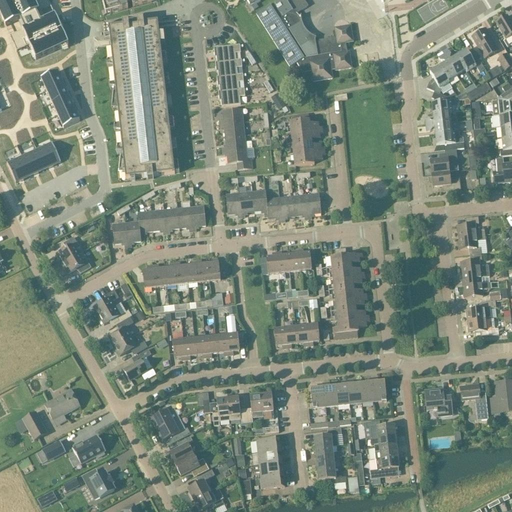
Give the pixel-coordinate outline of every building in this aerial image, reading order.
[(0,0),(0,15),(5,28),(17,23),(21,32),(10,37),(16,51),(28,46),(34,61),(68,46),(55,16),(43,22),(39,13),(50,7),(47,0),(0,0)] [(101,0),(106,15),(128,9),(127,5),(129,4),(132,4),(133,8),(155,2),(154,0),(101,0)] [(279,0),(255,15),(289,68),(296,64),(302,73),(308,69),(311,82),(330,79),(329,69),(333,69),(333,71),(350,68),(348,58),(347,52),(343,53),(342,48),(345,48),(344,43),(346,43),(351,42),(349,26),(344,27),(333,29),(335,38),(318,40),(318,42),(315,42),(315,41),(315,39),(316,39),(316,38),(315,38),(314,38),(314,37),(313,37),(312,37),(312,36),(311,36),(310,36),(310,35),(309,35),(309,34),(308,34),(308,33),(307,33),(307,32),(306,32),(306,31),(305,31),(305,30),(305,29),(304,29),(304,28),(303,27),(303,26),(303,25),(302,25),(302,24),(302,23),(302,22),(301,21),(301,20),(301,19),(301,18),(301,17),(301,16),(299,16),(297,13),(308,6),(303,0),(279,0)] [(361,0),(370,18),(380,13),(373,0),(361,0)] [(511,24),(507,17),(495,24),(505,41),(511,36),(511,24)] [(120,157),(120,160),(119,171),(120,171),(120,166),(124,166),(126,180),(147,177),(148,180),(151,179),(154,179),(153,176),(175,174),(158,22),(144,24),(143,20),(122,22),(123,26),(109,28),(111,49),(109,50),(108,50),(107,63),(108,63),(108,58),(112,58),(114,71),(111,71),(109,84),(110,84),(111,79),(115,80),(116,93),(114,93),(113,93),(112,106),(113,101),(117,102),(119,114),(116,114),(114,128),(115,128),(115,123),(120,123),(121,136),(119,136),(118,136),(117,149),(118,144),(122,145),(123,157),(121,157),(120,157)] [(476,34),(475,36),(472,38),(485,60),(498,52),(485,30),(482,32),(479,32),(476,34)] [(216,64),(217,64),(235,62),(235,61),(235,55),(240,54),(239,47),(213,49),(214,59),(216,59),(216,63),(216,64)] [(449,52),(444,55),(457,77),(465,72),(466,74),(467,73),(458,57),(451,61),(450,59),(451,56),(449,52)] [(458,57),(467,73),(476,68),(479,74),(485,70),(475,55),(470,58),(466,52),(458,57)] [(445,65),(439,68),(448,82),(457,77),(444,55),(438,59),(440,62),(444,63),(445,65)] [(504,73),(511,68),(511,63),(507,55),(497,61),(504,73)] [(218,78),(218,79),(237,77),(237,76),(237,75),(236,69),(241,69),(241,61),(235,62),(217,64),(216,64),(215,64),(216,73),(217,73),(218,78)] [(497,66),(487,73),(492,80),(502,74),(497,66)] [(426,90),(434,93),(440,96),(441,92),(439,90),(449,84),(448,82),(439,68),(429,74),(433,80),(431,84),(429,83),(427,89),(426,90)] [(41,80),(47,92),(63,85),(57,72),(41,80)] [(219,93),(220,93),(238,91),(238,84),(243,83),(242,76),(237,76),(237,77),(218,79),(218,78),(216,78),(217,88),(219,88),(219,92),(219,93)] [(63,85),(47,92),(52,105),(69,97),(63,85)] [(511,90),(509,86),(502,90),(505,95),(499,99),(511,105),(511,90)] [(238,91),(220,93),(219,93),(218,93),(219,103),(220,102),(221,108),(240,106),(239,98),(244,98),(244,90),(238,91)] [(432,105),(433,116),(452,114),(450,100),(440,96),(434,93),(431,100),(437,102),(437,104),(432,105)] [(271,98),(275,105),(282,102),(277,94),(271,98)] [(69,97),(52,105),(58,117),(74,110),(69,97)] [(511,115),(511,107),(498,101),(499,116),(511,115)] [(285,107),(282,102),(275,105),(279,111),(285,107)] [(80,122),(74,110),(58,117),(63,129),(80,122)] [(219,127),(244,124),(250,123),(249,116),(247,116),(246,110),(222,113),(223,122),(218,123),(219,127)] [(425,121),(426,127),(451,124),(449,114),(452,114),(433,116),(434,123),(432,123),(428,120),(425,121)] [(286,142),(287,147),(312,144),(312,141),(321,140),(320,135),(323,135),(323,129),(319,129),(319,124),(310,125),(310,122),(309,122),(309,115),(293,117),(294,123),(285,124),(285,131),(288,131),(288,136),(289,142),(286,142)] [(511,115),(499,116),(501,129),(511,127),(511,115)] [(223,130),(224,139),(245,137),(244,124),(219,127),(219,130),(223,130)] [(434,129),(435,137),(458,134),(457,124),(451,124),(426,127),(427,133),(430,133),(433,130),(434,129)] [(511,127),(501,129),(502,140),(511,138),(511,127)] [(458,138),(458,134),(435,137),(436,148),(443,147),(444,151),(464,149),(463,140),(458,138)] [(221,149),(222,153),(247,150),(245,137),(224,139),(225,149),(221,149)] [(511,138),(502,140),(503,152),(500,153),(500,157),(511,155),(511,138)] [(52,144),(37,150),(46,170),(61,163),(52,144)] [(312,144),(287,147),(288,152),(290,152),(291,163),(289,163),(290,169),(315,166),(314,163),(323,162),(323,157),(326,156),(325,150),(322,150),(321,146),(313,147),(312,144)] [(46,170),(37,150),(21,158),(30,177),(46,170)] [(247,159),(247,150),(222,153),(222,156),(226,156),(227,166),(236,165),(237,172),(253,171),(252,159),(247,159)] [(430,163),(431,175),(449,173),(448,168),(458,167),(456,154),(442,156),(443,162),(430,163)] [(16,184),(30,177),(21,158),(7,164),(16,184)] [(494,185),(504,184),(511,183),(511,164),(503,165),(503,161),(495,162),(496,173),(492,173),(494,185)] [(449,173),(431,175),(433,189),(446,188),(446,194),(461,192),(459,179),(450,180),(449,173)] [(266,192),(252,194),(254,214),(261,213),(262,215),(264,215),(264,217),(267,217),(267,209),(268,209),(267,201),(266,192)] [(252,194),(239,195),(242,220),(245,219),(245,217),(247,217),(247,215),(254,214),(252,194)] [(238,220),(242,220),(239,195),(225,197),(227,217),(234,216),(238,218),(238,220)] [(319,196),(306,197),(308,221),(312,221),(312,219),(314,219),(314,217),(321,216),(319,196)] [(306,197),(292,198),(295,219),(301,218),(302,220),(304,220),(305,222),(308,221),(306,197)] [(292,198),(279,200),(282,224),(286,224),(285,222),(288,222),(288,219),(295,219),(292,198)] [(279,200),(267,201),(268,209),(267,209),(267,217),(268,221),(275,221),(275,223),(278,223),(278,225),(282,224),(279,200)] [(204,208),(190,209),(193,234),(196,233),(196,231),(199,231),(199,229),(206,228),(204,208)] [(190,209),(177,211),(179,231),(186,230),(186,232),(189,232),(189,234),(193,234),(190,209)] [(177,211),(164,212),(167,236),(170,236),(170,234),(173,234),(172,232),(179,231),(177,211)] [(164,212),(151,213),(153,234),(160,233),(160,235),(163,235),(163,237),(167,236),(164,212)] [(137,215),(138,224),(139,231),(140,231),(141,239),(144,239),(144,236),(146,236),(146,234),(153,234),(151,213),(137,215)] [(457,227),(458,238),(485,236),(484,231),(475,232),(475,225),(479,225),(478,219),(465,220),(466,226),(457,227)] [(139,231),(138,224),(126,225),(128,249),(132,249),(132,247),(134,246),(134,245),(141,244),(141,239),(140,231),(139,231)] [(125,250),(128,249),(126,225),(112,226),(114,247),(122,246),(122,248),(124,247),(125,250)] [(485,236),(458,238),(460,252),(469,251),(469,256),(481,254),(481,250),(477,250),(477,243),(486,242),(485,236)] [(66,249),(55,255),(61,266),(78,256),(75,251),(80,248),(77,244),(76,245),(73,239),(63,244),(66,249)] [(335,258),(346,257),(346,250),(335,251),(335,258)] [(298,252),(301,273),(312,272),(310,254),(304,255),(303,251),(298,252)] [(294,256),(288,257),(290,274),(301,273),(298,252),(293,252),(294,256)] [(268,276),(279,275),(277,254),(272,255),(272,259),(266,259),(268,276)] [(282,254),(277,254),(279,275),(290,274),(288,257),(282,257),(282,254)] [(461,263),(462,275),(489,272),(488,267),(479,268),(478,261),(482,261),(481,254),(469,256),(470,262),(461,263)] [(326,266),(326,271),(352,268),(352,265),(360,265),(360,260),(363,259),(363,255),(346,257),(335,258),(330,259),(328,259),(328,265),(326,266)] [(78,256),(61,266),(67,275),(77,270),(78,269),(81,274),(90,269),(85,259),(82,261),(78,256)] [(212,265),(207,266),(209,283),(220,282),(218,264),(217,260),(214,261),(214,263),(212,265)] [(199,262),(196,263),(198,284),(209,283),(207,266),(202,266),(200,265),(199,262)] [(191,267),(186,268),(188,286),(198,284),(196,263),(192,263),(192,265),(191,267)] [(169,270),(164,270),(166,288),(177,287),(174,265),(171,265),(171,268),(169,270)] [(178,265),(174,265),(177,287),(188,286),(186,268),(180,269),(178,267),(178,265)] [(144,291),(155,289),(153,267),(149,268),(149,270),(148,272),(142,273),(144,291)] [(156,267),(153,267),(155,289),(166,288),(164,270),(159,271),(157,269),(156,267)] [(352,271),(352,268),(326,271),(327,276),(329,276),(331,287),(328,287),(328,292),(355,290),(354,287),(363,286),(362,281),(366,281),(365,274),(362,275),(361,270),(352,271)] [(489,272),(462,275),(464,287),(481,285),(480,280),(489,279),(489,272)] [(482,285),(481,285),(464,287),(465,300),(483,298),(482,292),(491,291),(490,284),(481,284),(482,285)] [(126,285),(120,289),(125,296),(124,297),(126,301),(133,297),(126,285)] [(355,292),(355,290),(328,292),(329,298),(332,297),(333,308),(330,308),(331,314),(357,311),(356,308),(365,307),(365,303),(368,302),(367,296),(364,296),(363,291),(355,292)] [(106,301),(93,309),(98,317),(115,307),(112,303),(118,299),(114,292),(104,297),(106,301)] [(490,303),(500,301),(499,294),(489,296),(490,303)] [(225,305),(234,304),(233,295),(226,296),(226,299),(225,299),(225,305)] [(466,312),(468,323),(484,321),(487,321),(491,321),(490,309),(496,309),(495,303),(480,304),(478,311),(466,312)] [(115,307),(98,317),(104,326),(118,318),(121,323),(131,317),(128,313),(125,314),(121,317),(115,308),(115,307)] [(357,314),(357,311),(331,314),(332,319),(334,319),(335,330),(332,330),(333,336),(334,336),(335,342),(359,339),(358,333),(359,333),(359,330),(367,329),(367,324),(370,324),(369,317),(366,317),(366,313),(357,314)] [(109,344),(112,349),(131,338),(125,329),(132,325),(129,319),(118,326),(121,332),(108,339),(110,343),(109,344)] [(487,321),(484,321),(468,323),(469,334),(481,333),(484,338),(499,337),(498,331),(488,332),(487,321)] [(318,326),(306,327),(309,349),(314,348),(313,344),(319,344),(318,326)] [(306,327),(296,329),(297,346),(303,345),(304,349),(309,349),(306,327)] [(296,329),(285,330),(287,351),(292,351),(292,347),(297,346),(296,329)] [(282,352),(287,351),(285,330),(274,331),(276,348),(282,348),(282,352)] [(226,337),(229,358),(234,358),(233,354),(239,353),(238,336),(226,337)] [(226,337),(216,338),(218,355),(223,355),(224,359),(229,358),(226,337)] [(131,338),(112,349),(116,356),(117,355),(119,358),(132,351),(135,356),(146,350),(143,344),(136,348),(131,338)] [(216,338),(205,339),(207,360),(212,360),(212,356),(218,355),(216,338)] [(205,339),(194,340),(196,358),(202,357),(202,361),(207,360),(205,339)] [(194,340),(183,342),(186,363),(191,362),(190,358),(196,358),(194,340)] [(159,344),(162,349),(167,346),(164,341),(159,344)] [(181,363),(186,363),(183,342),(172,343),(174,360),(180,360),(181,363)] [(152,368),(146,359),(150,356),(147,351),(133,360),(136,365),(124,372),(129,382),(152,368)] [(377,380),(370,381),(373,404),(387,403),(385,383),(378,384),(377,380)] [(365,385),(359,386),(361,406),(373,404),(370,381),(365,381),(365,385)] [(341,388),(336,388),(338,408),(350,407),(347,383),(341,384),(341,388)] [(353,383),(347,383),(350,407),(361,406),(359,386),(354,387),(353,383)] [(489,399),(491,412),(511,409),(511,383),(496,385),(498,398),(489,399)] [(329,385),(323,386),(325,409),(338,408),(336,388),(329,389),(329,385)] [(80,408),(67,386),(51,394),(50,392),(44,395),(48,402),(53,399),(60,411),(63,417),(65,416),(80,408)] [(312,411),(325,409),(323,386),(317,386),(317,390),(310,391),(312,411)] [(461,403),(475,401),(476,414),(487,413),(485,393),(479,394),(479,387),(469,388),(460,389),(461,403)] [(442,391),(425,393),(427,413),(436,412),(436,419),(452,417),(450,399),(443,399),(442,391)] [(0,418),(17,409),(8,393),(0,397),(0,418)] [(260,396),(262,414),(273,413),(271,395),(260,396)] [(251,410),(245,411),(247,425),(253,424),(252,415),(262,414),(260,396),(249,397),(251,410)] [(227,400),(229,418),(240,417),(241,425),(247,425),(245,411),(240,411),(238,399),(227,400)] [(219,419),(229,418),(227,400),(216,401),(218,414),(212,415),(214,428),(220,428),(219,419)] [(151,421),(157,431),(173,423),(180,420),(174,409),(168,413),(167,412),(165,408),(158,412),(160,416),(151,421)] [(21,435),(28,431),(34,442),(47,434),(35,414),(15,424),(21,435)] [(185,430),(180,420),(173,423),(157,431),(162,443),(164,442),(167,447),(190,435),(187,429),(185,430)] [(372,440),(378,440),(395,438),(394,427),(381,428),(381,422),(367,423),(368,430),(371,429),(372,440)] [(315,449),(337,447),(339,446),(338,437),(342,437),(342,430),(328,432),(329,438),(314,439),(315,449)] [(74,449),(72,450),(81,466),(96,458),(97,460),(104,456),(103,454),(105,452),(97,437),(83,444),(83,442),(73,447),(74,449)] [(169,455),(175,466),(193,457),(188,446),(193,443),(190,438),(176,445),(179,450),(169,455)] [(379,445),(374,446),(374,450),(379,450),(381,449),(390,449),(397,448),(395,438),(378,440),(379,445)] [(242,456),(240,440),(233,441),(235,457),(242,456)] [(256,443),(257,455),(277,453),(281,452),(280,446),(276,447),(276,441),(256,443)] [(59,443),(42,452),(43,452),(48,462),(65,454),(59,443)] [(337,447),(315,449),(316,460),(340,457),(340,453),(338,453),(337,447)] [(379,450),(374,450),(375,460),(398,458),(397,448),(390,449),(381,449),(379,450)] [(277,453),(257,455),(258,466),(278,464),(282,464),(282,458),(278,459),(277,453)] [(193,457),(175,466),(181,478),(191,472),(194,478),(209,471),(203,460),(197,463),(193,457)] [(340,457),(316,460),(317,471),(334,469),(334,463),(341,462),(340,457)] [(375,471),(373,472),(374,478),(388,476),(387,471),(398,469),(399,469),(398,458),(375,460),(375,461),(374,461),(375,471)] [(226,463),(229,468),(234,466),(231,460),(226,463)] [(278,464),(258,466),(258,467),(253,467),(254,474),(259,474),(260,479),(280,477),(284,476),(283,470),(279,471),(278,464)] [(341,468),(334,469),(317,471),(318,482),(330,480),(330,482),(333,481),(333,485),(347,484),(346,478),(342,478),(341,468)] [(96,471),(82,478),(86,485),(91,482),(100,499),(114,492),(111,486),(113,485),(110,479),(108,480),(105,474),(99,477),(96,471)] [(188,491),(193,501),(210,493),(207,488),(210,486),(208,481),(215,477),(212,472),(196,480),(199,485),(188,491)] [(280,477),(260,479),(261,491),(285,489),(284,482),(280,483),(280,477)] [(349,494),(358,493),(357,478),(348,479),(349,494)] [(75,480),(64,487),(67,493),(79,487),(75,480)] [(250,482),(241,483),(243,497),(244,497),(251,496),(250,482)] [(193,501),(198,511),(201,511),(211,507),(212,511),(213,511),(224,507),(222,501),(224,500),(218,489),(210,494),(210,493),(193,501)]
